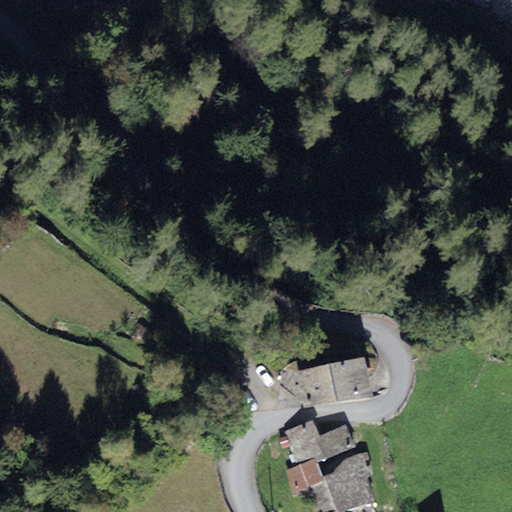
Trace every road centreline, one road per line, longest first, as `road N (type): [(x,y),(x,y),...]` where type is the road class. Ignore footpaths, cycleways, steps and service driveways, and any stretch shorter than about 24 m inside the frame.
road 1 (track): [(121,145),(371,319),(413,368),(384,413),(331,413),(247,434),(234,482),(251,511)]
road 2 (track): [(121,145),(270,203),(352,215),(456,198)]
road 3 (track): [(0,17),(121,145)]
